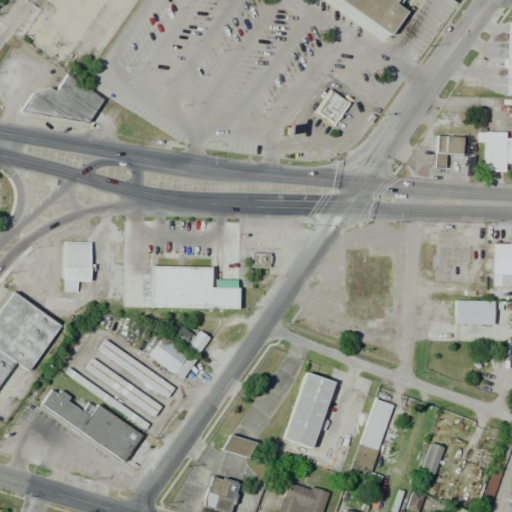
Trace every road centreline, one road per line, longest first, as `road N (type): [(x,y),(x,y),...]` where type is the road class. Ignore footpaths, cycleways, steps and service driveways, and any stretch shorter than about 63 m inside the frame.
road 1 (tertiary): [(133,511),(487,0)]
road 2 (secondary): [(511,202),(212,187),(0,144)]
road 3 (residential): [(511,417),(262,328)]
road 4 (residential): [(402,379),(411,199)]
road 5 (tertiary): [(120,511),(0,477)]
road 6 (tertiary): [(0,252),(87,166)]
